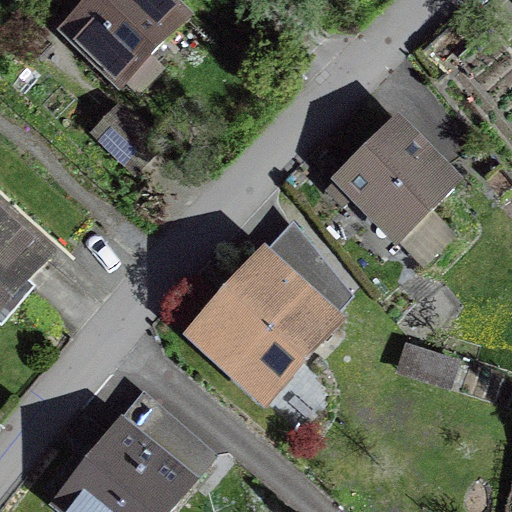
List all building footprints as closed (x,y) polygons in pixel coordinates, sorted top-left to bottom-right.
[(185,18),(166,0),(96,0),(66,31),(135,98),(162,70),(148,56),(185,18)] [(120,110),(96,133),(137,173),(160,150),(120,110)] [(393,125),(339,177),(401,240),(455,188),(393,125)] [(0,310),(48,255),(0,213),(0,310)] [(293,228),(194,335),(263,396),(351,299),(293,228)] [(456,364),(409,349),(402,372),(449,386),(456,364)] [(145,396),(57,505),(65,511),(169,511),(217,453),(145,396)]
